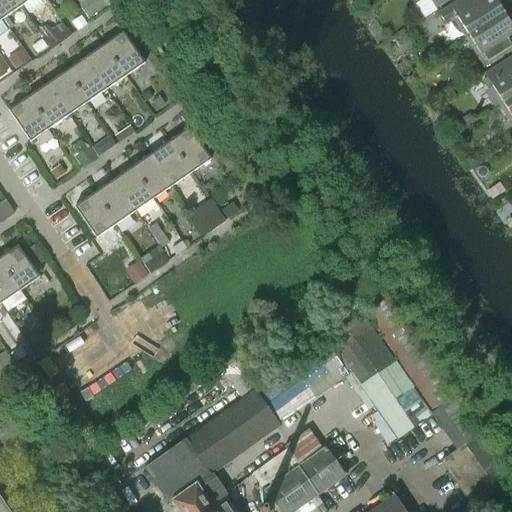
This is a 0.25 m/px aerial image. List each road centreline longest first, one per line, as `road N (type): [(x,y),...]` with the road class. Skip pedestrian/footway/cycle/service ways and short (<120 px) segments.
road 1 (residential): [(90,300),(0,171)]
road 2 (unknown): [(418,511),(343,397)]
